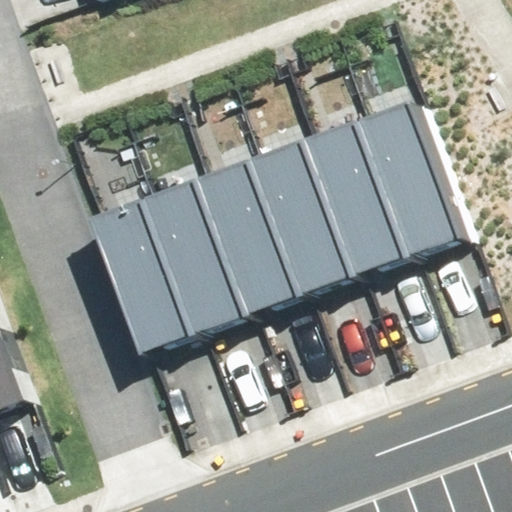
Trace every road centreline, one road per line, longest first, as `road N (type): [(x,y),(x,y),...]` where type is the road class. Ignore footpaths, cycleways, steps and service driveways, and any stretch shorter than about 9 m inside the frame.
road 1 (residential): [(0,59),(167,511)]
road 2 (residential): [(230,511),(511,410)]
